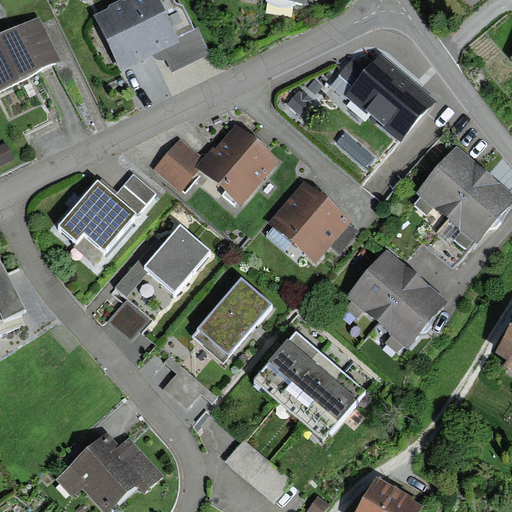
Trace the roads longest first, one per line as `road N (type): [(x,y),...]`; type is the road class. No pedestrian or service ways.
road 1 (residential): [(0,193),(396,0)]
road 2 (residential): [(0,198),(55,298),(180,435),(192,462),(185,511)]
road 3 (residential): [(396,0),(511,150)]
